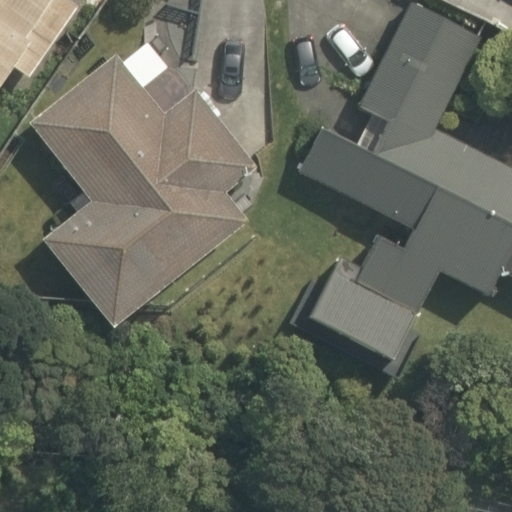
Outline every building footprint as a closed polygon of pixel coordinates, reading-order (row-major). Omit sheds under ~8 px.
[(26,43),(53,0),(0,0),(0,94),(31,46),(26,43)] [(355,288),(417,318),(438,276),(486,300),(499,274),(511,280),(511,171),(436,134),(482,41),(411,6),(358,110),(389,125),(372,159),(320,133),(298,177),(414,235),(403,256),(377,244),(355,288)] [(166,64),(145,40),(121,62),(143,86),(166,64)] [(42,245),(111,333),(246,225),(223,197),(254,173),(193,96),(162,120),(114,59),(28,128),(90,207),(42,245)] [(327,275),(301,327),(390,371),(416,320),(327,275)]
